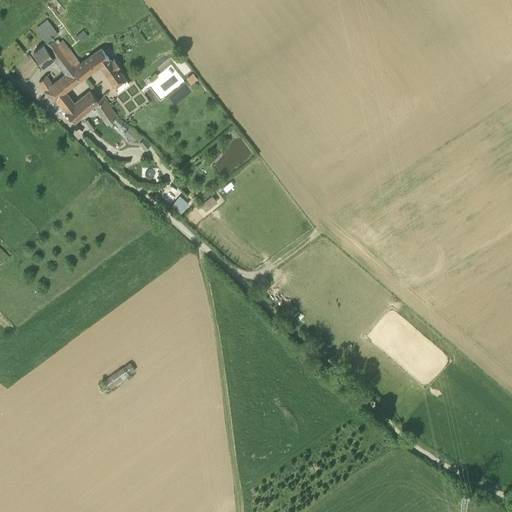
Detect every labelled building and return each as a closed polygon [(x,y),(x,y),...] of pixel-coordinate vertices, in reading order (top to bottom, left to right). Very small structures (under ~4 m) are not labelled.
[(71,68),(74,67),(71,64),(77,59),(70,50),(62,39),(56,44),(52,38),(58,33),(51,24),(40,33),(47,42),(34,52),(43,65),(55,56),(66,72),(71,68)] [(114,59),(112,61),(102,48),(75,68),(74,67),(71,68),(79,79),(100,64),(116,87),(126,79),(117,68),(120,66),(114,59)] [(51,99),(79,79),(71,68),(66,72),(67,73),(52,84),(46,75),(39,81),(51,99)] [(188,76),(193,82),(197,78),(193,72),(188,76)] [(73,102),(64,108),(74,119),(95,103),(98,100),(91,90),(74,103),(73,102)] [(108,121),(112,119),(117,124),(123,129),(127,124),(120,119),(117,115),(116,115),(109,107),(103,96),(98,100),(95,103),(108,121)] [(138,133),(130,126),(124,133),(132,140),(138,133)] [(126,369),(107,383),(114,392),(133,377),(126,369)]
